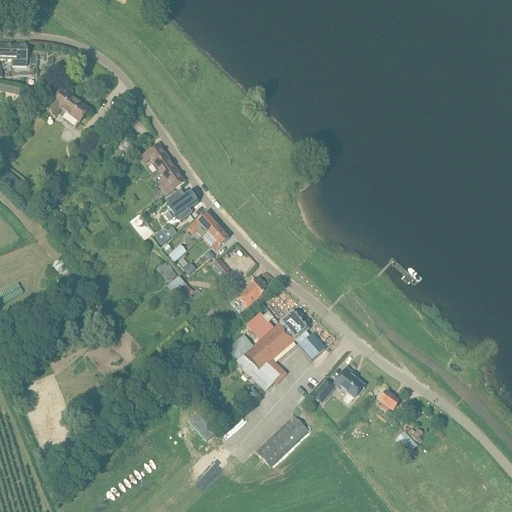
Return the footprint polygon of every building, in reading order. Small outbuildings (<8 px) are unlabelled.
[(27,62),(28,46),(0,45),(0,60),(14,61),(13,67),(26,68),(26,62),(27,62)] [(11,87),(9,95),(19,97),(21,89),(11,87)] [(49,108),(46,112),(55,118),(58,114),(61,111),(79,125),(89,111),(81,105),(80,106),(70,99),(71,98),(62,91),(49,108)] [(185,183),(176,172),(158,146),(147,155),(164,179),(157,184),(166,196),(185,183)] [(19,182),(7,171),(0,179),(0,180),(11,191),(19,182)] [(180,191),(166,202),(169,207),(166,209),(175,221),(178,219),(181,223),(192,214),(189,210),(198,204),(189,192),(184,196),(180,191)] [(192,227),(188,231),(192,235),(195,232),(202,240),(203,239),(208,234),(216,227),(206,216),(205,215),(196,223),(192,227)] [(140,217),(131,224),(131,225),(145,242),(154,234),(140,217)] [(216,227),(208,234),(216,244),(211,248),(215,252),(228,240),(228,239),(216,227)] [(168,240),(162,233),(161,232),(153,238),(160,247),(168,241),(168,240)] [(181,246),(169,256),(175,263),(186,253),(181,246)] [(210,252),(205,256),(209,261),(210,262),(215,257),(214,257),(210,252)] [(81,281),(64,258),(51,268),(69,291),(81,281)] [(230,273),(218,259),(210,265),(222,280),(230,273)] [(183,260),(177,265),(183,271),(188,266),(183,260)] [(158,271),(171,286),(179,279),(165,264),(158,271)] [(188,266),(183,271),(189,277),(196,271),(190,264),(188,266)] [(185,285),(179,279),(170,288),(175,294),(185,285)] [(240,296),(236,300),(243,308),(242,309),(245,312),(255,303),(268,291),(258,280),(258,279),(247,290),(240,296)] [(243,336),(226,351),(238,363),(236,365),(265,393),(273,385),(280,377),(268,366),(295,342),(297,345),(299,346),(298,347),(312,362),(313,361),(326,350),(326,349),(325,349),(312,335),(310,337),(306,333),(308,330),(293,313),(279,325),(254,347),(243,336)] [(340,391),(341,389),(354,400),(364,387),(353,378),(355,376),(347,370),(333,386),(340,391)] [(325,382),(312,398),(321,405),(334,390),(325,382)] [(386,392),(378,402),(383,405),(380,409),(387,414),(390,410),(393,412),(400,403),(386,392)] [(189,423),(207,443),(216,434),(199,415),(189,423)] [(294,417),(256,453),(270,468),(308,431),(294,417)] [(416,442),(423,434),(418,430),(412,438),(416,442)]
